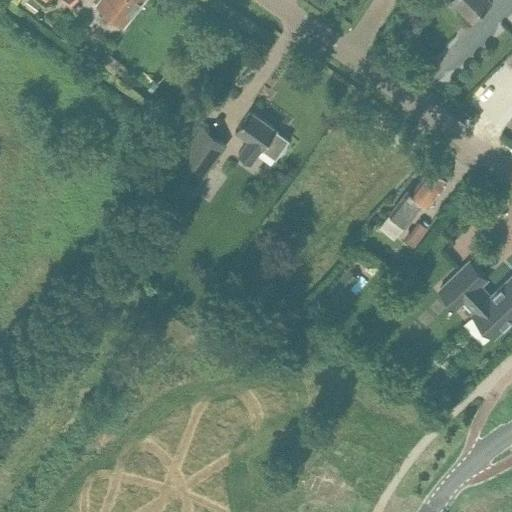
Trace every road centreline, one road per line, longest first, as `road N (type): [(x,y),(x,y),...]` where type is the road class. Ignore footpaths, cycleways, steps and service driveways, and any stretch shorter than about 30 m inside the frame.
road 1 (residential): [(511,174),(267,0)]
road 2 (residential): [(431,511),(511,420)]
